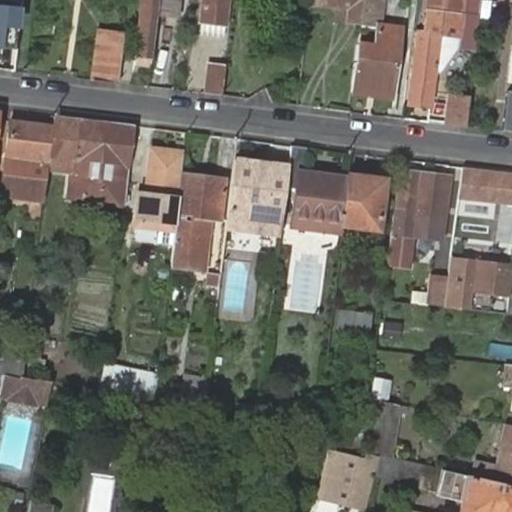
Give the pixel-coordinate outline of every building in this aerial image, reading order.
[(140,0),(133,57),(150,59),(157,0),(140,0)] [(201,0),(199,24),(224,26),(227,0),(201,0)] [(365,0),(352,93),(369,95),(370,89),(393,91),(400,29),(379,26),(383,20),(385,0),(365,0)] [(416,33),(406,106),(428,109),(433,74),(440,75),(458,53),(474,55),(480,0),(422,0),(421,13),(426,13),(423,34),(416,33)] [(0,49),(17,51),(20,10),(0,7),(0,49)] [(91,27),(86,78),(114,80),(119,29),(91,27)] [(203,95),(220,98),(225,68),(207,65),(203,95)] [(370,89),(369,95),(392,97),(393,91),(370,89)] [(449,93),(444,125),(464,127),(468,95),(449,93)] [(113,181),(111,198),(123,199),(125,185),(132,128),(53,119),(46,172),(113,181)] [(23,201),(42,203),(44,190),(46,177),(41,176),(47,128),(8,123),(1,182),(25,186),(23,201)] [(132,128),(125,185),(156,190),(153,213),(174,216),(179,177),(184,135),(132,128)] [(290,147),(284,188),(294,190),(289,228),(337,233),(338,225),(344,178),(303,172),(306,150),(290,147)] [(235,161),(229,205),(278,211),(284,168),(235,161)] [(499,173),(461,168),(457,197),(496,202),(499,173)] [(391,210),(388,235),(411,238),(412,232),(441,236),(449,179),(397,173),(393,211),(391,210)] [(511,174),(499,173),(496,202),(511,204),(511,174)] [(179,177),(174,216),(168,269),(196,272),(204,221),(218,222),(223,182),(179,177)] [(382,182),(344,178),(338,225),(342,225),(375,230),(382,182)] [(206,274),(217,275),(221,247),(209,245),(206,274)] [(441,308),(467,311),(469,293),(508,299),(511,267),(511,264),(449,257),(445,281),(441,308)] [(426,306),(441,308),(445,281),(429,279),(426,306)] [(366,337),(369,311),(334,308),(332,333),(366,337)] [(511,366),(504,366),(503,374),(511,375),(511,366)] [(0,401),(42,405),(44,379),(0,375),(0,401)] [(387,474),(395,403),(368,400),(362,452),(376,454),(374,473),(387,474)] [(511,426),(506,425),(494,485),(511,488),(511,426)] [(328,454),(316,499),(361,511),(374,459),(363,456),(361,463),(328,454)] [(468,478),(441,472),(435,498),(461,504),(468,478)] [(511,511),(511,488),(494,485),(468,478),(461,504),(459,511),(511,511)] [(20,511),(46,511),(48,503),(23,499),(20,511)]
